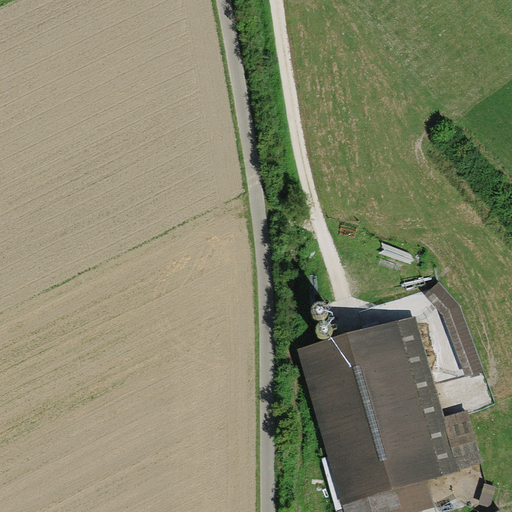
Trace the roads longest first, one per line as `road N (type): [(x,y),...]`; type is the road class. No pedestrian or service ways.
road 1 (residential): [(264,511),(260,242),(224,0)]
road 2 (track): [(277,0),(313,221),(362,290)]
